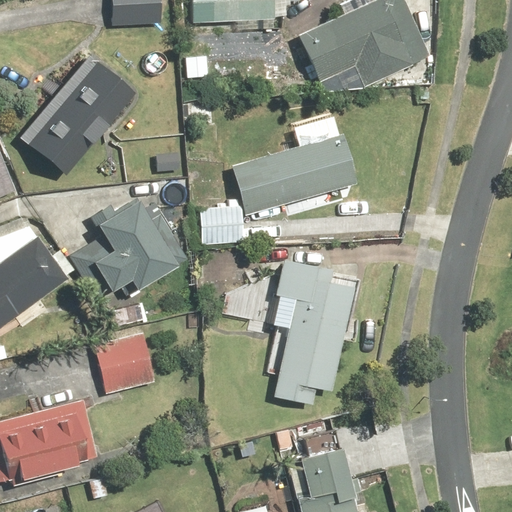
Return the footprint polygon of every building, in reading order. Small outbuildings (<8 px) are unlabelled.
[(157,23),(155,0),(106,0),(107,25),(157,23)] [(270,0),(188,0),(190,22),(271,19),(270,0)] [(364,0),(293,33),(315,81),(351,65),(360,85),(425,55),(399,0),(364,0)] [(205,52),(178,54),(180,85),(208,82),(205,52)] [(81,53),(14,136),(61,174),(128,91),(81,53)] [(361,100),(345,105),(356,142),(372,137),(361,100)] [(420,113),(405,110),(398,150),(414,152),(420,113)] [(340,131),(226,164),(241,215),(354,181),(340,131)] [(180,149),(150,151),(151,173),(181,172),(180,149)] [(0,194),(12,190),(0,162),(0,194)] [(188,183),(153,185),(155,209),(189,207),(188,183)] [(86,215),(98,234),(66,253),(93,298),(125,278),(126,280),(131,289),(165,268),(165,269),(184,257),(157,212),(145,218),(132,197),(111,210),(107,203),(86,215)] [(236,205),(196,206),(197,242),(237,242),(236,205)] [(33,233),(0,256),(0,323),(65,277),(33,233)] [(326,267),(275,258),(267,295),(288,299),(268,397),(310,405),(313,389),(328,392),(349,283),(323,278),(326,267)] [(142,335),(90,348),(102,396),(154,383),(142,335)] [(78,398),(0,417),(0,479),(92,457),(78,398)] [(352,511),(335,445),(282,459),(295,511),(352,511)]
